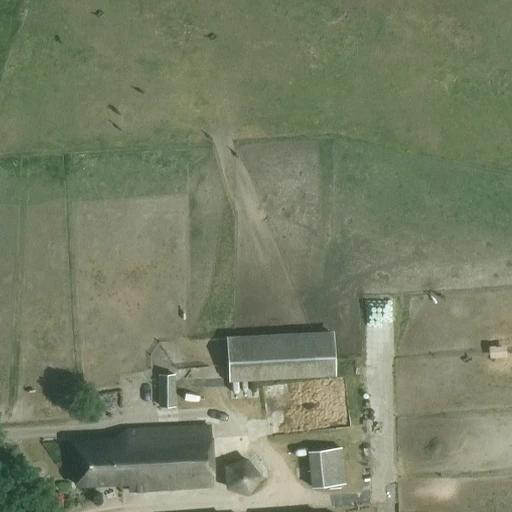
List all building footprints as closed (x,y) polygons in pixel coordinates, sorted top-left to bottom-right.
[(332,332),(312,333),(229,337),(231,379),(334,374),(332,332)] [(160,375),(159,405),(173,405),(173,375),(160,375)] [(279,431),(336,424),(333,394),(275,401),(279,431)] [(459,429),(460,416),(444,415),(443,428),(459,429)] [(75,440),(77,484),(130,481),(130,489),(211,486),(208,427),(119,431),(120,439),(75,440)] [(308,451),(312,486),(312,487),(344,483),(341,448),(308,451)] [(227,465),(226,486),(247,493),(259,475),(246,458),(227,465)]
